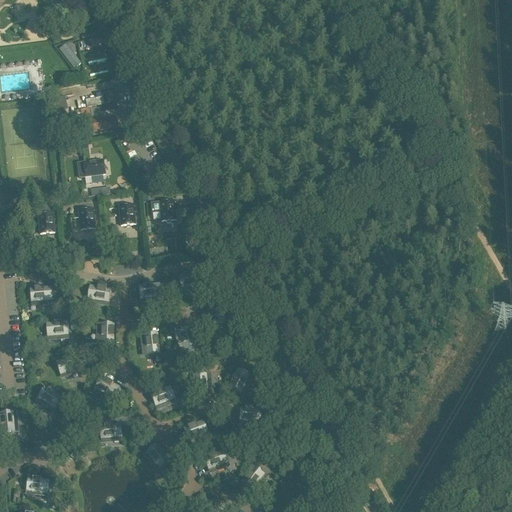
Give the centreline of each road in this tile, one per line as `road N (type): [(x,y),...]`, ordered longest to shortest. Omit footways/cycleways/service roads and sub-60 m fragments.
road 1 (unknown): [(400,511),(368,476),(368,453),(197,152),(122,0)]
road 2 (track): [(511,299),(454,177),(344,0)]
road 3 (track): [(236,265),(454,177)]
